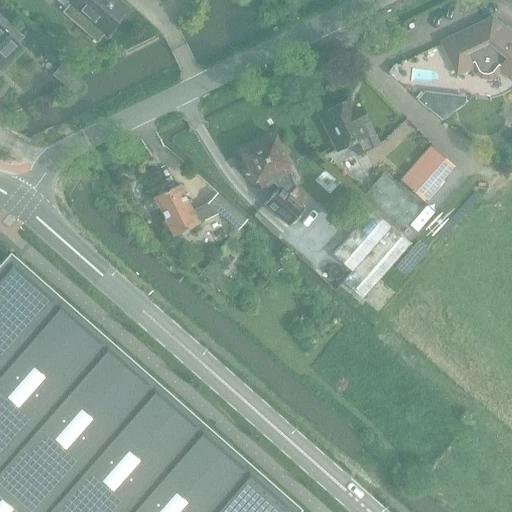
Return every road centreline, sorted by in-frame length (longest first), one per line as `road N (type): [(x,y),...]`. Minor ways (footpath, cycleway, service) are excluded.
road 1 (tertiary): [(20,204),(361,511)]
road 2 (unclassified): [(20,204),(75,144),(379,0)]
road 3 (unknown): [(182,94),(231,171),(306,237)]
